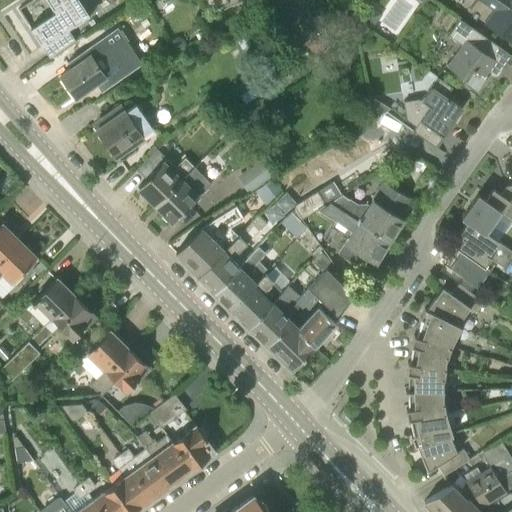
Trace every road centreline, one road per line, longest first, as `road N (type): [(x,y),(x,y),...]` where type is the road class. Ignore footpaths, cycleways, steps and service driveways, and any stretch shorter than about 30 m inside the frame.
road 1 (tertiary): [(293,425),(0,114)]
road 2 (residential): [(293,425),(412,275),(410,242),(493,125),(511,120)]
road 3 (residential): [(169,511),(293,425)]
